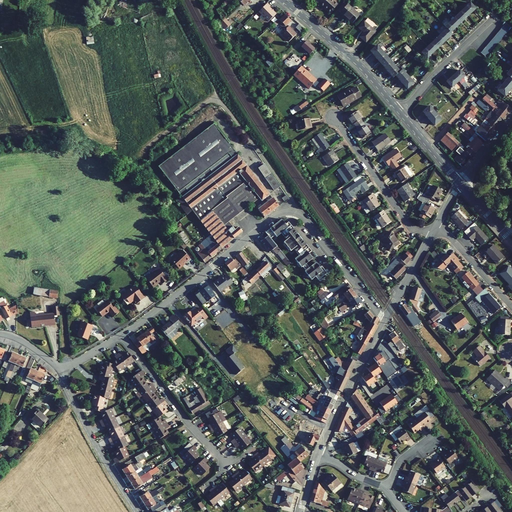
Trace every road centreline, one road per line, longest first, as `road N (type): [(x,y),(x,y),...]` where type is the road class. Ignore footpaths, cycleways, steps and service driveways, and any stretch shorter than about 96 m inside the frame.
road 1 (residential): [(121,335),(288,211),(305,220),(384,321)]
road 2 (residential): [(121,335),(227,463)]
road 3 (tertiary): [(283,0),(401,113)]
road 4 (residential): [(137,511),(59,371)]
road 5 (residential): [(431,232),(406,223),(333,116)]
road 6 (residential): [(384,321),(318,453)]
road 7 (residential): [(401,113),(497,13)]
